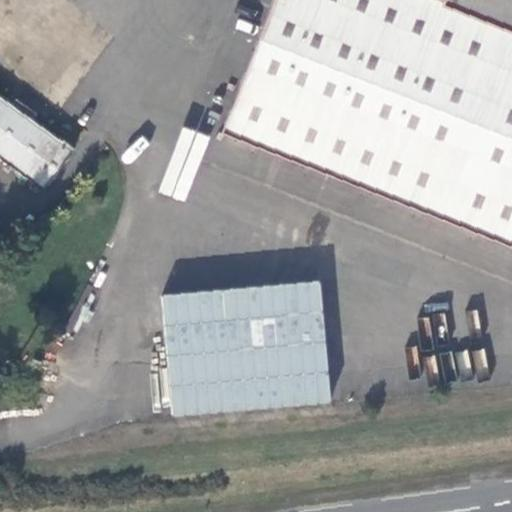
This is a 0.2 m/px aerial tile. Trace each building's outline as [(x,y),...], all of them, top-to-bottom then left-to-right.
[(511,28),(444,1),(440,0),(272,0),(222,129),(511,242),(511,28)] [(511,0),(444,0),(444,1),(511,28),(511,0)] [(44,191),(75,147),(63,139),(62,140),(32,119),(12,105),(0,96),(0,157),(33,182),(32,183),(44,191)] [(12,105),(32,119),(37,113),(16,99),(12,105)] [(323,283),(163,290),(168,413),(329,406),(323,283)] [(73,330),(74,312),(40,310),(39,328),(73,330)]
